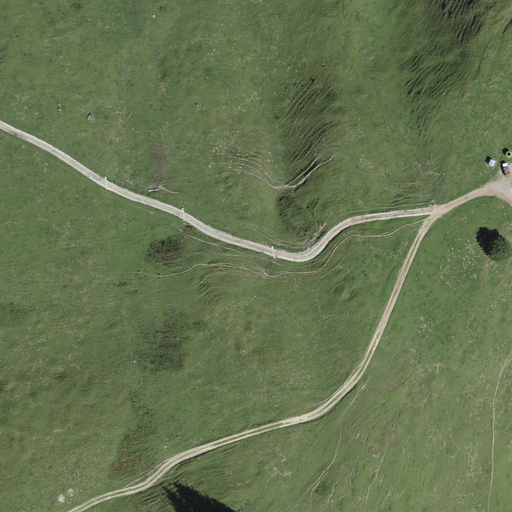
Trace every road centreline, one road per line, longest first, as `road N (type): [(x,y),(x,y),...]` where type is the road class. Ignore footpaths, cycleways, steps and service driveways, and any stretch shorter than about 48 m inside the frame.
road 1 (track): [(73,511),(144,486),(183,456),(323,411),(362,370),(412,250),(439,209)]
road 2 (track): [(0,124),(106,185),(284,256),(309,254),(353,221),(439,209)]
